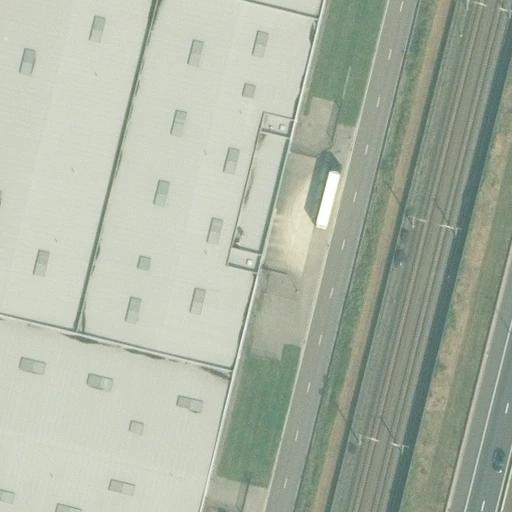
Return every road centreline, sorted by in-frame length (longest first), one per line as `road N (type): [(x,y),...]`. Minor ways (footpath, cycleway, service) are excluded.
road 1 (unclassified): [(275,511),(401,0)]
road 2 (motorway): [(511,359),(473,511)]
